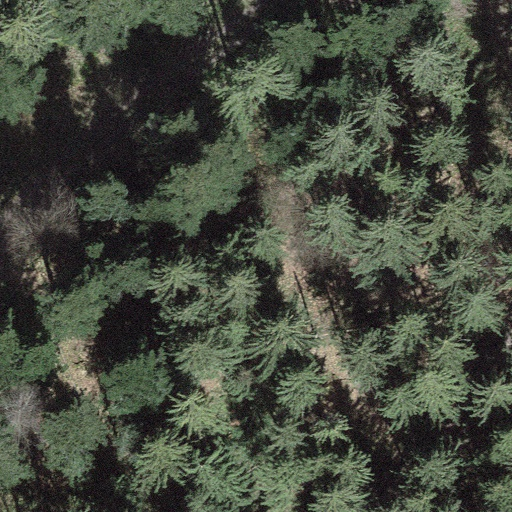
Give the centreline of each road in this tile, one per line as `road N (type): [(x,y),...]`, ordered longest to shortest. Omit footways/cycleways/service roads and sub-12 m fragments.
road 1 (track): [(303,0),(200,65),(45,191),(0,250)]
road 2 (track): [(401,511),(511,318)]
